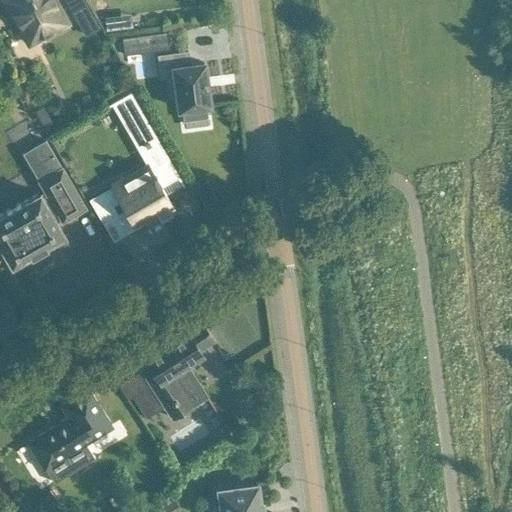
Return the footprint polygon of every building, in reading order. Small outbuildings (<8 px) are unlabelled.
[(67,22),(54,0),(4,0),(28,43),(67,22)] [(209,104),(203,62),(189,64),(188,51),(158,55),(161,77),(169,75),(172,96),(177,96),(178,108),(182,107),(184,119),(207,116),(205,104),(209,104)] [(138,118),(157,110),(137,66),(118,74),(138,118)] [(89,198),(102,222),(118,214),(112,204),(119,200),(132,222),(142,215),(147,225),(174,209),(161,186),(179,176),(157,138),(150,142),(148,140),(144,143),(145,145),(139,149),(147,164),(144,166),(145,167),(124,180),(123,178),(111,185),(89,198)] [(0,214),(0,245),(11,264),(30,253),(30,254),(44,246),(44,245),(63,234),(56,222),(61,219),(62,220),(84,207),(61,167),(39,180),(45,191),(40,194),(39,192),(20,203),(19,203),(6,211),(0,214)] [(206,181),(195,187),(205,204),(215,198),(206,181)] [(141,368),(164,405),(173,400),(174,402),(177,400),(176,398),(184,393),(171,373),(202,353),(199,349),(213,340),(200,320),(186,329),(185,327),(170,337),(168,335),(157,342),(159,344),(143,354),(149,363),(141,368)] [(69,416),(29,442),(45,467),(46,467),(55,481),(94,456),(85,442),(111,426),(87,388),(62,404),(69,416)] [(146,504),(179,487),(171,472),(139,489),(146,504)] [(265,511),(264,500),(259,501),(256,482),(217,488),(220,507),(213,508),(213,511),(265,511)] [(130,486),(109,498),(117,511),(119,511),(138,500),(130,486)]
